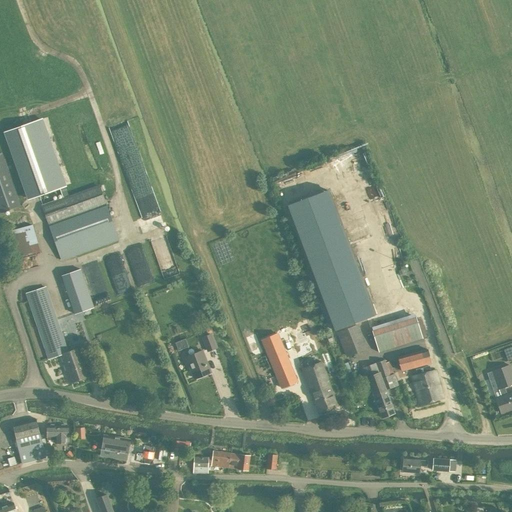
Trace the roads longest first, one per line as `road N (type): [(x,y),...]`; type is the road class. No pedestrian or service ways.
road 1 (residential): [(511,439),(213,421),(39,392),(0,396)]
road 2 (residential): [(511,489),(57,463),(0,478)]
road 3 (track): [(18,0),(35,45),(76,66),(110,148),(129,242),(11,288),(39,392)]
